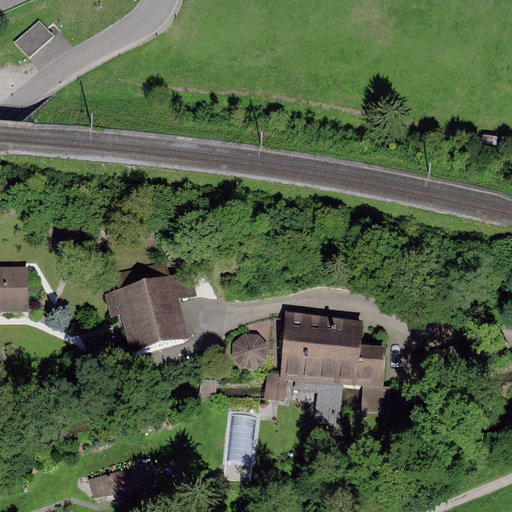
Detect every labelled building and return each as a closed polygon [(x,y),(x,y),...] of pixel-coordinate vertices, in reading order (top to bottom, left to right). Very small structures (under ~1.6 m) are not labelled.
[(42,21),(18,43),(32,59),(57,38),(42,21)] [(29,276),(0,275),(0,324),(28,325),(29,276)] [(187,282),(111,301),(127,361),(184,347),(174,310),(193,305),(187,282)] [(350,327),(288,323),(284,392),(372,396),(374,356),(349,355),(350,327)] [(260,339),(246,340),(235,349),(234,363),(246,373),(258,372),(267,366),(270,350),(260,339)] [(411,347),(411,375),(447,374),(447,346),(411,347)] [(159,466),(94,476),(98,502),(163,492),(159,466)]
